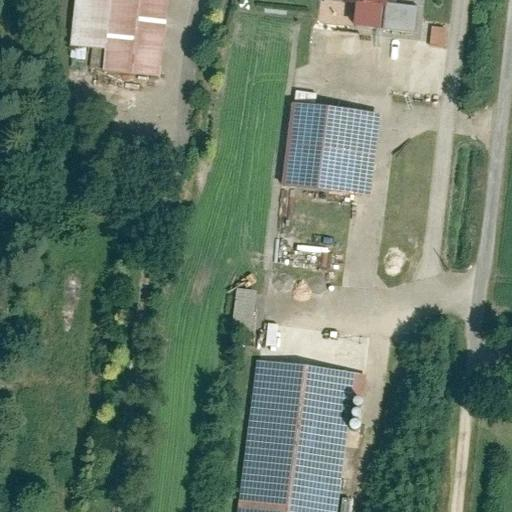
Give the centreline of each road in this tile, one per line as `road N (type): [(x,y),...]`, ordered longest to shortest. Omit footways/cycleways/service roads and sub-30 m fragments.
road 1 (track): [(511,20),(454,511)]
road 2 (unknown): [(414,0),(366,421)]
